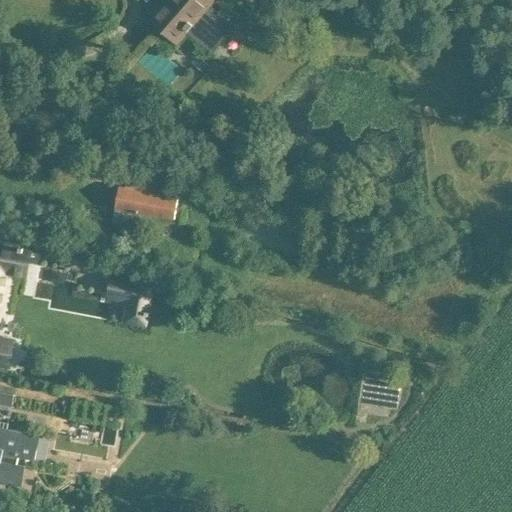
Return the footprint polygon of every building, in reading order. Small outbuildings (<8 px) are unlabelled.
[(170,48),(215,0),(166,0),(144,24),(170,48)] [(112,210),(170,221),(178,180),(120,168),(112,210)] [(0,366),(8,368),(15,334),(0,331),(0,296),(4,276),(22,280),(29,244),(0,238),(0,366)] [(110,325),(133,328),(139,286),(96,281),(93,301),(113,304),(110,325)] [(0,499),(17,503),(27,457),(34,459),(40,430),(0,421),(0,499)]
